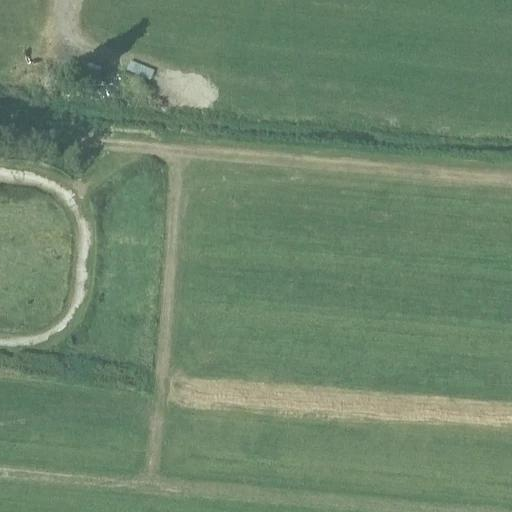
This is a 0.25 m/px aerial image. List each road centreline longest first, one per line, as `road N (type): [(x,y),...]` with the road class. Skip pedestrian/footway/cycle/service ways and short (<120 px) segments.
road 1 (track): [(0,472),(459,511)]
road 2 (track): [(511,184),(175,153)]
road 3 (track): [(175,153),(152,483)]
road 4 (track): [(62,0),(46,136)]
road 5 (track): [(46,136),(175,153)]
